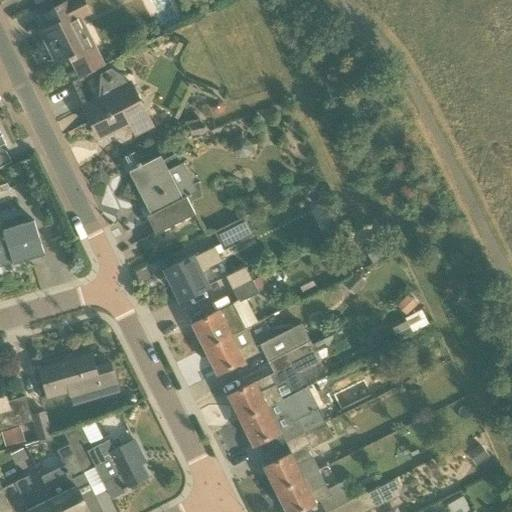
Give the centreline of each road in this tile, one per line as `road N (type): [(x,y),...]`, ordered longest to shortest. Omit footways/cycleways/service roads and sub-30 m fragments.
road 1 (residential): [(107,292),(106,259),(0,42)]
road 2 (residential): [(107,292),(127,312),(222,501)]
